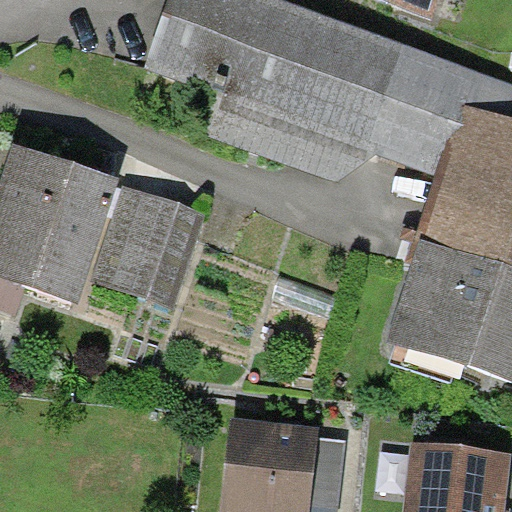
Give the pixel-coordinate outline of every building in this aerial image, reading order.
[(507,87),(269,0),(171,0),(144,75),(216,101),(203,136),(335,184),(382,154),(444,176),(468,111),(495,121),(507,87)] [(378,0),(378,1),(433,20),(439,0),(378,0)] [(511,126),(495,121),(468,111),(444,176),(424,239),(511,270),(511,126)] [(19,148),(0,203),(0,312),(17,319),(26,291),(76,308),(119,182),(19,148)] [(127,189),(95,282),(174,309),(206,215),(127,189)] [(511,386),(511,270),(424,239),(407,294),(390,345),(511,386)] [(318,430),(234,422),(224,511),(309,511),(310,509),(317,442),(318,430)] [(317,442),(310,509),(338,511),(346,445),(317,442)] [(414,443),(405,511),(505,511),(511,454),(414,443)]
